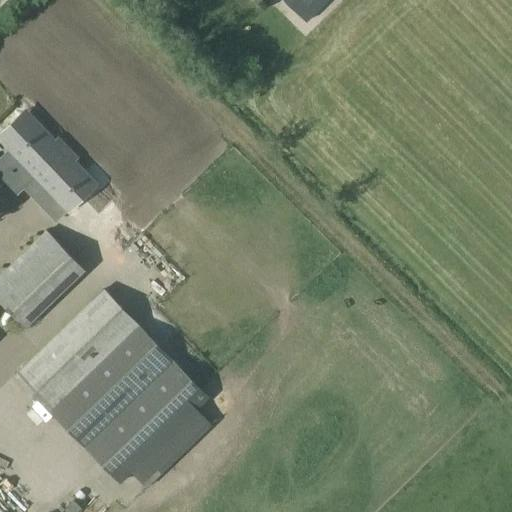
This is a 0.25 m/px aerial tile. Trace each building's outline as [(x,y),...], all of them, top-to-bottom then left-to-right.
[(285,0),(307,21),(327,0),(285,0)] [(452,13),(466,0),(441,0),(440,1),(452,13)] [(25,110),(0,133),(0,138),(10,149),(35,176),(69,211),(96,185),(73,160),(76,157),(56,136),(53,139),(25,110)] [(0,209),(13,197),(35,176),(10,149),(0,158),(0,209)] [(125,226),(146,209),(133,193),(112,209),(125,226)] [(46,231),(0,274),(0,301),(21,324),(80,267),(46,231)] [(162,290),(172,282),(158,263),(147,271),(162,290)] [(102,289),(13,374),(20,380),(22,383),(49,411),(50,409),(137,326),(110,298),(102,289)] [(137,326),(50,409),(85,446),(120,482),(131,471),(146,487),(211,424),(196,408),(208,397),(194,383),(170,360),(137,326)] [(59,458),(54,463),(69,479),(75,473),(59,458)]
